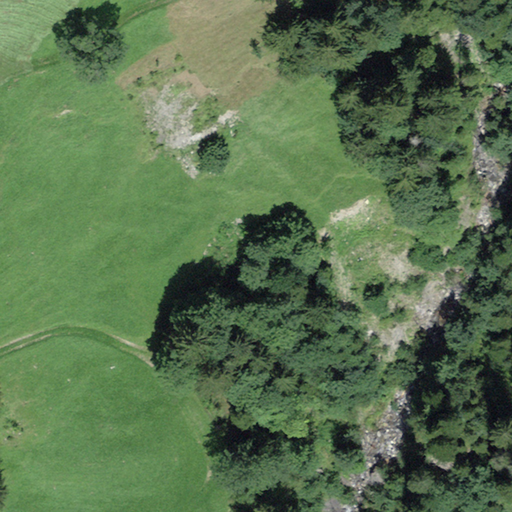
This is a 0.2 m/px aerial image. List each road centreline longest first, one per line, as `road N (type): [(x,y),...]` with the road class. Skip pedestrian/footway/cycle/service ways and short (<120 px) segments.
road 1 (track): [(0,352),(63,329),(157,349),(176,323)]
road 2 (track): [(0,74),(82,49),(163,0)]
